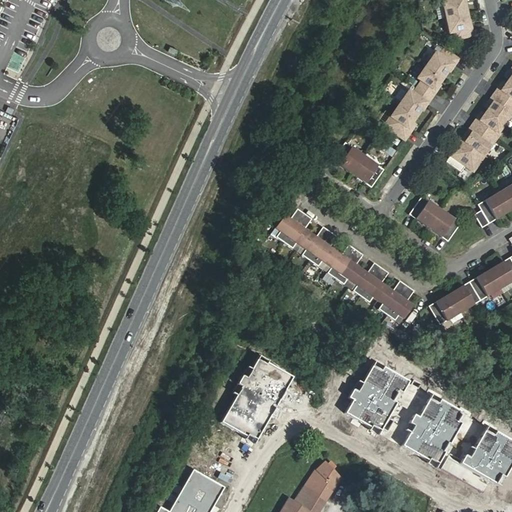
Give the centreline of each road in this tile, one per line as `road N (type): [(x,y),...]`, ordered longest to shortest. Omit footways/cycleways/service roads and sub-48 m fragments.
road 1 (primary): [(52,499),(281,0)]
road 2 (unknown): [(225,511),(295,398),(495,511)]
road 3 (residential): [(376,217),(495,51),(492,0)]
road 4 (residential): [(376,217),(328,182),(312,204),(424,284),(449,269)]
